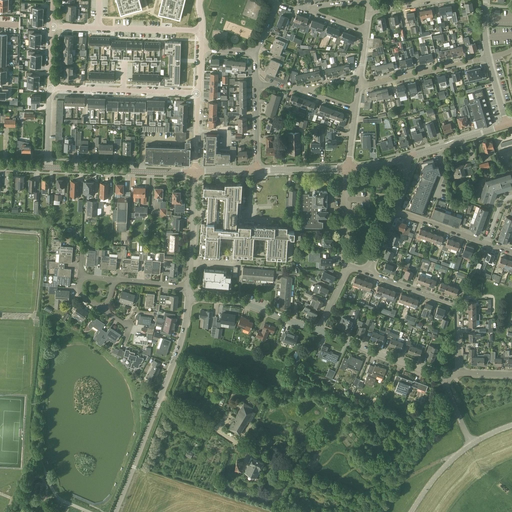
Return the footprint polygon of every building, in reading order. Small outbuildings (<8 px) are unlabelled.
[(117,0),(121,13),(124,12),(124,13),(139,8),(138,8),(142,7),(139,0),(117,0)] [(162,0),(159,12),(162,13),(162,14),(177,17),(177,16),(180,17),(184,0),(162,0)] [(473,10),(471,2),(465,3),(466,10),(462,10),(463,16),(467,15),(466,12),(473,10)] [(0,9),(4,10),(4,13),(10,13),(11,4),(0,3),(0,9)] [(445,7),(446,14),(447,18),(451,18),(452,23),(457,22),(455,12),(452,12),(451,6),(445,7)] [(284,28),(287,20),(288,20),(292,12),(286,10),(283,16),(281,15),(276,25),(284,28)] [(415,22),(414,12),(406,14),(408,23),(415,22)] [(290,23),(293,24),(292,25),(298,27),(299,26),(300,23),(302,16),(296,14),(295,17),(292,17),(290,23)] [(391,16),(392,16),(390,16),(392,25),(391,25),(391,29),(396,28),(395,24),(398,23),(399,28),(403,27),(401,19),(398,20),(397,15),(394,16),(394,15),(391,16)] [(308,25),(306,24),(308,19),(302,16),(300,23),(299,26),(298,27),(304,29),(303,31),(305,32),(307,29),(308,25)] [(378,25),(375,25),(376,31),(379,30),(386,29),(384,18),(377,19),(378,25)] [(314,32),(318,22),(312,20),(310,26),(308,25),(307,29),(308,30),(309,27),(312,28),(311,31),(314,32)] [(324,24),(318,22),(314,32),(317,33),(318,30),(321,31),(319,36),(321,37),(322,35),(323,31),(321,30),(324,24)] [(331,35),(333,28),(327,26),(325,32),(323,31),(322,35),(321,37),(323,38),(325,33),(331,35)] [(339,30),(333,28),(331,35),(330,38),(332,39),(334,36),(336,37),(334,42),(337,43),(339,37),(337,36),(339,30)] [(28,30),(28,39),(41,40),(41,39),(42,35),(41,35),(41,34),(34,34),(34,30),(28,30)] [(341,38),(339,37),(337,43),(339,44),(341,39),(344,40),(343,43),(345,44),(349,34),(343,32),(341,38)] [(349,34),(345,44),(343,51),(346,51),(349,42),(352,43),(355,36),(349,34)] [(272,44),(282,48),(285,42),(287,43),(288,39),(280,36),(278,39),(275,37),(272,44)] [(426,46),(425,46),(423,36),(421,37),(422,42),(426,62),(433,60),(432,58),(436,57),(433,46),(430,47),(431,53),(428,54),(426,46)] [(377,47),(382,46),(383,45),(383,44),(382,44),(382,39),(380,39),(380,38),(373,37),(372,48),(376,47),(377,47)] [(27,45),(27,48),(33,49),(34,45),(40,46),(41,45),(41,40),(28,39),(28,40),(29,40),(29,45),(27,45)] [(181,42),(165,41),(164,53),(170,53),(169,77),(161,77),(160,85),(180,85),(181,42)] [(426,62),(422,42),(419,43),(422,55),(418,56),(420,63),(426,62)] [(477,50),(475,43),(468,44),(470,52),(477,50)] [(275,57),(280,59),(281,56),(279,55),(282,48),(272,44),(269,51),(273,52),(272,55),(275,57)] [(450,48),(452,56),(458,54),(456,47),(455,44),(449,45),(449,46),(450,48)] [(444,50),(446,57),(452,56),(450,48),(449,46),(444,47),(444,50)] [(28,60),(41,61),(41,60),(42,60),(42,56),(41,56),(42,55),(35,54),(35,51),(28,51),(28,55),(31,55),(31,60),(28,60)] [(320,58),(318,51),(310,52),(311,56),(314,55),(315,59),(320,58)] [(348,64),(343,65),(345,72),(351,71),(350,67),(351,67),(350,63),(353,63),(354,56),(347,57),(348,64)] [(405,57),(405,58),(407,66),(413,65),(412,58),(408,59),(408,56),(405,57)] [(268,65),(277,69),(280,63),(282,64),(283,60),(280,59),(275,57),(274,60),(271,58),(268,65)] [(221,70),(222,63),(222,62),(219,62),(219,59),(211,58),(211,66),(217,66),(216,69),(221,70)] [(332,75),(330,64),(327,65),(326,59),(320,60),(322,70),(325,69),(326,76),(332,75)] [(28,60),(28,69),(34,69),(34,66),(41,67),(41,65),(42,65),(42,62),(41,62),(41,61),(28,60)] [(226,63),(222,63),(221,70),(221,71),(225,72),(226,69),(232,69),(233,60),(227,60),(226,63)] [(330,64),(332,75),(339,73),(337,66),(336,63),(330,64)] [(277,69),(268,65),(265,72),(268,73),(267,76),(286,84),(289,74),(286,73),(284,79),(275,76),(277,69)] [(376,73),(382,72),(380,65),(375,66),(374,65),(371,66),(372,70),(375,69),(376,73)] [(0,75),(9,76),(9,67),(3,67),(3,70),(0,70),(0,75)] [(319,67),(313,68),(315,78),(321,77),(319,67)] [(473,69),(475,78),(476,81),(486,79),(485,72),(481,73),(479,67),(478,67),(476,67),(475,68),(473,69)] [(309,80),(315,78),(313,68),(307,69),(309,80)] [(468,83),(476,81),(475,78),(473,69),(471,69),(469,69),(467,69),(466,70),(465,70),(467,76),(462,77),(464,84),(468,83)] [(298,74),(298,72),(292,70),(290,75),(290,76),(295,75),(296,82),(303,81),(301,74),(298,74)] [(26,72),(26,76),(27,76),(27,81),(39,82),(39,76),(32,75),(32,72),(26,72)] [(455,80),(460,79),(458,72),(452,73),(453,77),(448,78),(451,91),(457,89),(455,80)] [(0,81),(2,82),(2,85),(8,85),(9,76),(0,75),(0,81)] [(440,75),(437,76),(439,87),(447,85),(444,75),(440,76),(440,75)] [(240,84),(240,87),(246,87),(246,81),(235,81),(235,78),(229,78),(229,84),(235,84),(240,84)] [(422,85),(424,94),(428,93),(427,88),(433,87),(431,78),(424,80),(425,84),(422,85)] [(26,87),(25,90),(32,91),(32,87),(39,88),(39,82),(27,81),(27,87),(26,87)] [(417,90),(415,82),(407,84),(410,96),(414,95),(413,91),(417,90)] [(403,96),(406,95),(404,85),(396,86),(398,94),(402,93),(403,96)] [(381,90),(383,99),(392,97),(391,92),(388,92),(387,88),(381,90)] [(0,91),(0,98),(8,99),(8,89),(2,89),(2,92),(0,91)] [(375,91),(376,98),(377,101),(383,99),(381,90),(375,91)] [(467,105),(470,115),(471,121),(472,120),(475,128),(491,124),(482,90),(475,91),(477,97),(469,100),(470,104),(467,105)] [(376,98),(375,91),(368,93),(369,97),(366,97),(368,102),(365,103),(364,109),(369,110),(370,101),(371,101),(371,99),(376,98)] [(31,95),(31,109),(36,109),(37,102),(40,102),(40,96),(31,95)] [(269,105),(277,107),(280,97),(272,95),(269,105)] [(291,103),(295,104),(298,97),(292,95),(291,97),(287,96),(284,105),(289,107),(290,107),(291,103)] [(304,99),(298,97),(295,104),(301,106),(304,99)] [(304,99),(301,106),(307,108),(309,101),(304,99)] [(466,116),(470,115),(467,105),(470,104),(469,100),(468,99),(463,100),(465,106),(463,106),(464,108),(461,108),(461,117),(457,118),(459,127),(460,127),(461,127),(463,127),(463,126),(467,125),(465,119),(467,119),(466,116)] [(178,110),(179,110),(187,110),(187,104),(184,104),(184,101),(176,100),(176,106),(178,106),(178,110)] [(315,103),(309,101),(307,108),(310,109),(309,112),(311,113),(308,119),(312,121),(314,114),(315,111),(313,110),(315,103)] [(274,117),(277,107),(269,105),(266,115),(274,117)] [(315,111),(314,114),(323,117),(324,114),(326,107),(321,105),(320,108),(317,107),(315,111)] [(228,115),(234,115),(240,115),(240,113),(246,113),(246,106),(240,106),(236,106),(236,112),(228,112),(228,115)] [(332,109),(326,107),(324,114),(329,116),(332,109)] [(332,109),(329,116),(335,118),(338,111),(332,109)] [(344,113),(338,111),(335,118),(340,120),(339,125),(344,127),(347,118),(343,117),(344,113)] [(5,120),(4,126),(15,127),(15,120),(16,118),(13,117),(13,120),(5,120)] [(419,128),(423,127),(420,119),(415,121),(418,129),(415,130),(411,131),(412,137),(414,137),(414,138),(415,141),(416,141),(418,141),(418,140),(423,138),(419,128)] [(274,127),(280,128),(280,122),(275,121),(274,123),(269,122),(266,129),(273,131),(274,127)] [(452,130),(450,123),(446,124),(445,121),(442,122),(443,125),(442,125),(444,132),(452,130)] [(175,132),(176,132),(183,132),(183,129),(186,129),(187,123),(179,122),(179,126),(175,126),(175,132)] [(429,136),(429,137),(436,134),(432,122),(426,124),(428,131),(426,131),(428,136),(429,136)] [(409,146),(407,140),(406,140),(405,135),(409,134),(407,127),(402,128),(404,133),(402,134),(401,135),(401,136),(398,137),(401,148),(409,146)] [(320,143),(323,143),(323,128),(317,129),(317,133),(316,133),(317,143),(311,143),(311,152),(317,152),(320,151),(320,143)] [(71,129),(71,138),(65,137),(65,150),(68,150),(68,151),(72,151),(72,143),(76,144),(76,129),(71,129)] [(77,132),(76,139),(76,145),(80,145),(80,151),(88,152),(88,141),(81,140),(81,133),(77,132)] [(186,132),(183,132),(176,132),(175,139),(176,140),(177,140),(178,141),(179,141),(180,141),(181,141),(182,141),(183,141),(184,141),(185,140),(186,139),(186,132)] [(300,153),(300,132),(288,133),(289,154),(300,153)] [(336,146),(336,140),(334,140),(334,133),(327,133),(327,136),(325,136),(326,141),(328,141),(328,143),(326,143),(326,150),(332,149),(332,147),(336,146)] [(222,152),(217,151),(217,152),(216,152),(216,135),(207,134),(207,137),(204,137),(204,154),(203,161),(204,161),(206,162),(206,163),(230,163),(230,162),(230,161),(236,161),(236,146),(230,146),(230,150),(226,150),(226,153),(222,152)] [(374,139),(373,135),(365,136),(365,139),(362,139),(363,148),(370,148),(370,139),(374,139)] [(131,142),(134,142),(134,137),(126,136),(126,141),(124,141),(123,153),(130,153),(131,142)] [(274,155),(274,154),(275,154),(274,147),(271,148),(271,141),(272,141),(272,137),(266,137),(267,155),(271,154),(271,155),(272,156),(274,156),(274,155)] [(393,147),(391,137),(387,138),(388,140),(381,142),(383,150),(393,147)] [(17,140),(17,147),(22,148),(22,152),(31,152),(31,145),(29,145),(29,142),(17,140)] [(185,160),(185,161),(190,162),(191,140),(186,140),(185,149),(146,147),(145,159),(148,159),(148,160),(153,160),(153,159),(156,159),(156,160),(161,161),(161,159),(163,159),(163,161),(168,161),(168,159),(170,159),(170,161),(175,161),(175,160),(178,160),(178,161),(183,161),(183,160),(185,160)] [(495,154),(493,149),(494,149),(491,141),(487,142),(487,141),(482,142),(486,156),(495,154)] [(247,159),(247,151),(244,151),(244,147),(238,147),(239,159),(247,159)] [(436,173),(438,174),(439,171),(439,169),(437,162),(432,163),(432,161),(424,163),(424,166),(423,166),(422,166),(422,167),(422,168),(422,169),(422,170),(423,170),(423,171),(422,175),(423,176),(422,178),(421,178),(419,182),(420,183),(420,185),(418,185),(416,189),(418,189),(417,192),(415,191),(414,196),(415,196),(414,199),(413,198),(411,202),(413,203),(412,205),(410,205),(409,209),(410,210),(418,213),(421,214),(436,173)] [(490,167),(488,162),(479,164),(481,170),(490,167)] [(472,171),(470,163),(456,167),(457,170),(454,171),(455,177),(464,175),(465,176),(470,174),(472,171)] [(510,187),(508,181),(510,180),(508,174),(498,177),(498,179),(493,181),(492,179),(485,181),(480,197),(486,200),(487,198),(493,200),(496,192),(510,187)] [(24,192),(25,188),(25,176),(16,176),(15,192),(24,192)] [(61,188),(64,188),(64,183),(64,180),(57,179),(56,188),(57,188),(57,192),(61,193),(61,188)] [(78,190),(78,181),(71,181),(70,196),(78,196),(78,192),(78,190)] [(83,193),(95,194),(95,182),(84,182),(83,193)] [(253,257),(254,235),(239,234),(240,223),(242,182),(216,183),(216,186),(204,185),(203,200),(208,200),(207,221),(202,221),(199,253),(231,255),(232,241),(234,241),(233,255),(253,257)] [(108,193),(110,193),(110,188),(109,188),(109,183),(100,183),(100,197),(108,198),(108,193)] [(116,197),(118,197),(120,197),(120,196),(125,196),(125,187),(123,187),(123,184),(116,184),(116,192),(116,197)] [(289,200),(286,200),(286,206),(286,208),(290,209),(291,203),(295,204),(296,190),(289,190),(289,200)] [(313,192),(313,196),(309,195),(309,193),(302,193),(301,227),(323,228),(323,221),(318,220),(318,217),(328,218),(328,211),(326,211),(326,206),(327,191),(315,191),(315,190),(313,192)] [(184,212),(185,203),(181,202),(181,199),(180,199),(180,192),(173,192),(173,197),(170,197),(170,201),(173,201),(173,202),(175,202),(175,211),(184,212)] [(116,231),(122,231),(126,231),(128,198),(120,197),(118,197),(116,231)] [(97,216),(97,208),(98,201),(87,200),(87,215),(97,216)] [(135,215),(147,216),(148,207),(135,206),(135,215)] [(479,207),(477,213),(486,216),(488,210),(479,207)] [(437,219),(439,211),(434,209),(431,217),(437,219)] [(437,219),(442,221),(445,213),(439,211),(437,219)] [(442,221),(447,223),(450,214),(445,213),(442,221)] [(477,213),(475,219),(484,222),(486,216),(477,213)] [(447,223),(453,225),(456,216),(450,214),(447,223)] [(176,228),(183,229),(183,219),(181,219),(181,215),(173,215),(173,218),(176,219),(176,228)] [(456,216),(453,225),(458,227),(461,218),(456,216)] [(473,224),(482,227),(484,222),(475,219),(473,224)] [(239,234),(254,235),(268,236),(266,258),(286,259),(288,237),(290,237),(294,238),(295,231),(294,231),(287,231),(287,226),(278,226),(278,224),(269,223),(269,225),(254,224),(254,222),(244,221),(244,224),(240,223),(239,234)] [(395,228),(403,231),(402,234),(407,236),(410,228),(405,226),(406,224),(398,221),(395,228)] [(479,233),(482,227),(473,224),(471,223),(469,229),(479,233)] [(511,225),(504,223),(502,228),(511,231),(511,227),(511,225)] [(502,228),(500,234),(509,237),(511,231),(502,228)] [(423,238),(425,231),(420,229),(417,236),(417,239),(419,240),(420,237),(423,238)] [(428,243),(429,240),(431,233),(425,231),(423,238),(422,241),(428,243)] [(169,250),(179,251),(179,246),(178,246),(178,235),(178,232),(167,232),(166,238),(170,238),(169,250)] [(429,240),(434,242),(437,235),(431,233),(429,240)] [(398,241),(402,243),(403,239),(405,240),(407,237),(400,234),(399,237),(392,235),(389,242),(392,243),(391,245),(395,247),(398,241)] [(509,237),(500,234),(498,240),(509,244),(511,238),(509,237)] [(322,235),(322,239),(322,245),(332,246),(332,245),(333,244),(333,243),(332,243),(333,239),(326,239),(326,235),(322,235)] [(436,245),(437,243),(440,244),(443,237),(437,235),(434,242),(435,242),(434,244),(436,245)] [(60,249),(59,254),(72,255),(73,247),(61,246),(61,240),(53,239),(53,245),(56,246),(55,248),(60,249)] [(445,246),(448,247),(451,248),(454,241),(448,239),(446,245),(445,246)] [(459,243),(454,241),(451,248),(457,250),(459,243)] [(469,259),(473,248),(466,245),(462,256),(469,259)] [(117,258),(120,258),(121,246),(121,252),(118,252),(117,257),(109,256),(108,269),(116,270),(117,258)] [(126,246),(121,246),(120,258),(123,258),(122,270),(130,271),(131,258),(126,258),(127,250),(125,249),(126,246)] [(409,252),(418,255),(418,252),(415,251),(416,248),(412,246),(409,252)] [(384,257),(390,259),(393,252),(396,253),(397,250),(392,248),(391,251),(387,249),(384,257)] [(93,253),(93,250),(88,250),(88,252),(86,265),(94,266),(95,256),(98,256),(99,249),(96,249),(96,253),(93,253)] [(102,250),(99,249),(98,256),(101,256),(100,268),(108,269),(109,256),(102,255),(102,250)] [(139,260),(142,260),(143,251),(142,254),(139,254),(139,256),(131,255),(131,258),(130,271),(138,272),(139,260)] [(144,272),(152,273),(153,260),(147,260),(148,252),(143,251),(142,260),(145,260),(144,272)] [(159,261),(153,260),(152,273),(160,274),(161,262),(164,262),(165,253),(160,253),(160,256),(159,256),(159,261)] [(323,254),(323,258),(319,258),(320,253),(309,253),(309,258),(314,258),(314,261),(319,261),(319,268),(324,268),(325,264),(332,264),(332,258),(329,258),(329,256),(328,256),(328,254),(323,254)] [(476,268),(483,271),(483,269),(485,270),(488,261),(492,262),(494,255),(493,255),(493,254),(493,253),(491,253),(490,253),(490,254),(487,253),(486,257),(485,256),(482,264),(478,263),(476,268)] [(50,261),(49,264),(59,265),(65,265),(65,262),(72,263),(72,255),(59,254),(59,261),(50,261)] [(455,263),(453,268),(458,269),(462,257),(458,256),(455,263)] [(504,266),(507,259),(501,257),(499,264),(504,266)] [(383,269),(390,272),(392,269),(396,270),(398,264),(390,261),(389,264),(385,263),(383,269)] [(171,275),(176,275),(178,263),(172,262),(167,262),(167,267),(171,267),(171,275)] [(55,268),(55,275),(71,277),(71,269),(59,268),(59,265),(49,264),(49,268),(53,268),(53,267),(55,268)] [(414,269),(408,267),(404,266),(402,271),(406,272),(404,277),(410,279),(414,269)] [(226,271),(204,269),(203,285),(231,287),(232,280),(230,280),(231,275),(226,275),(226,271)] [(320,276),(324,278),(332,282),(335,276),(327,272),(328,269),(321,269),(319,273),(321,274),(320,276)] [(456,276),(464,279),(466,274),(458,271),(456,276)] [(425,276),(419,274),(416,282),(422,284),(425,276)] [(495,281),(499,282),(501,276),(494,274),(492,279),(495,280),(495,281)] [(49,283),(49,286),(58,287),(58,284),(70,285),(71,277),(55,275),(54,283),(49,283)] [(425,276),(422,284),(428,286),(431,278),(425,276)] [(352,284),(358,286),(361,279),(355,277),(352,284)] [(431,278),(428,286),(434,288),(436,280),(431,278)] [(358,286),(364,288),(366,281),(361,279),(358,286)] [(366,281),(364,288),(363,291),(366,292),(367,289),(370,290),(372,283),(366,281)] [(444,292),(447,285),(441,282),(438,290),(444,292)] [(318,292),(326,295),(329,289),(321,285),(318,284),(317,285),(315,284),(312,290),(318,293),(318,292)] [(381,295),(383,288),(378,285),(374,294),(378,296),(379,294),(381,295)] [(452,287),(447,285),(444,292),(450,294),(452,287)] [(57,290),(58,287),(49,286),(48,289),(56,290),(55,307),(61,308),(61,301),(68,301),(69,291),(57,290)] [(452,287),(450,294),(456,296),(458,289),(452,287)] [(383,288),(381,295),(380,297),(383,298),(383,299),(386,300),(387,297),(389,290),(383,288)] [(392,299),(393,298),(396,299),(398,293),(395,292),(389,290),(387,297),(386,300),(386,299),(391,301),(392,299)] [(119,301),(132,305),(135,295),(122,291),(119,301)] [(146,293),(145,306),(153,307),(155,294),(146,293)] [(404,303),(406,296),(401,294),(398,301),(404,303)] [(171,308),(177,309),(178,296),(170,295),(170,296),(160,295),(159,304),(165,304),(166,303),(172,303),(171,308)] [(314,306),(319,309),(323,301),(318,299),(318,298),(313,295),(311,299),(312,300),(310,304),(314,306)] [(412,298),(406,296),(404,303),(410,305),(412,298)] [(412,298),(410,305),(416,307),(418,300),(412,298)] [(74,313),(83,320),(88,312),(82,307),(77,303),(74,308),(76,310),(74,313)] [(433,315),(429,313),(432,305),(425,303),(423,310),(421,314),(428,317),(426,320),(430,322),(433,315)] [(306,316),(314,319),(317,314),(309,310),(310,308),(305,306),(303,310),(308,312),(306,316)] [(358,307),(355,314),(354,317),(358,318),(359,317),(361,312),(362,309),(359,308),(358,307)] [(441,319),(444,310),(437,307),(434,316),(441,319)] [(211,318),(213,318),(213,316),(212,315),(212,312),(206,311),(206,312),(204,312),(204,310),(200,310),(200,317),(206,317),(205,323),(199,323),(199,327),(205,327),(205,328),(211,328),(211,318)] [(156,317),(156,321),(175,325),(176,318),(174,318),(175,314),(165,312),(164,316),(165,316),(165,318),(156,317)] [(235,315),(222,313),(220,322),(224,323),(223,326),(229,327),(228,327),(234,328),(237,320),(234,320),(235,315)] [(148,327),(147,331),(154,332),(155,325),(155,323),(151,323),(151,317),(141,316),(141,314),(139,314),(138,314),(137,314),(136,315),(136,317),(136,318),(137,319),(138,319),(137,323),(149,325),(149,328),(148,327)] [(92,327),(93,326),(98,329),(95,333),(96,334),(93,338),(97,340),(97,341),(104,330),(102,328),(105,324),(94,316),(89,324),(88,324),(88,325),(89,326),(89,327),(90,327),(91,327),(92,327)] [(237,326),(250,330),(253,322),(246,320),(246,318),(241,316),(237,326)] [(352,322),(353,322),(355,318),(352,316),(350,321),(342,318),(339,326),(349,330),(352,322)] [(359,335),(360,334),(363,335),(365,328),(362,327),(364,323),(358,320),(356,325),(359,326),(356,333),(357,333),(357,334),(359,335)] [(156,321),(155,323),(155,325),(162,326),(160,333),(170,335),(171,332),(173,332),(175,325),(156,321)] [(370,338),(376,340),(378,333),(373,331),(375,325),(373,324),(374,322),(372,321),(371,325),(368,332),(372,333),(370,338)] [(269,330),(273,332),(275,327),(265,323),(262,332),(258,331),(256,336),(265,340),(269,330)] [(104,330),(97,341),(97,340),(96,342),(100,345),(101,345),(102,345),(103,344),(108,336),(113,339),(116,342),(121,334),(110,327),(107,332),(104,330)] [(378,333),(376,340),(382,342),(383,337),(387,339),(389,334),(389,333),(390,330),(386,329),(385,331),(380,329),(378,333)] [(153,335),(154,332),(147,331),(147,334),(146,336),(135,335),(134,343),(147,344),(148,336),(149,336),(149,334),(153,335)] [(288,342),(294,345),(298,336),(287,331),(286,333),(283,332),(280,340),(283,341),(288,343),(288,342)] [(389,333),(389,334),(387,339),(391,340),(389,345),(395,347),(397,340),(391,338),(393,334),(389,333)] [(480,337),(480,333),(475,333),(468,333),(469,341),(476,341),(476,337),(480,337)] [(408,338),(405,337),(403,342),(400,341),(401,338),(398,337),(397,340),(395,347),(400,349),(402,344),(406,345),(407,340),(408,338)] [(156,352),(165,356),(171,341),(163,338),(159,349),(157,348),(156,352)] [(407,352),(413,354),(416,347),(410,345),(411,342),(407,340),(406,345),(409,347),(407,352)] [(328,360),(335,362),(338,355),(326,351),(328,347),(323,345),(319,354),(323,355),(322,357),(323,358),(322,359),(323,360),(327,362),(328,361),(328,360)] [(436,353),(431,352),(433,346),(429,345),(426,354),(428,355),(427,360),(429,360),(429,361),(429,362),(432,363),(432,362),(433,362),(436,353)] [(422,349),(416,347),(413,354),(419,356),(421,351),(425,352),(426,348),(423,346),(422,349)] [(142,361),(143,361),(144,358),(136,356),(136,355),(134,355),(135,352),(130,351),(130,350),(126,349),(124,355),(129,357),(128,358),(130,359),(132,360),(132,359),(133,360),(133,363),(132,362),(131,367),(135,368),(135,367),(139,368),(140,364),(141,364),(142,361)] [(477,364),(477,357),(474,357),(474,349),(469,349),(469,357),(469,361),(471,361),(471,364),(477,364)] [(501,361),(504,361),(505,355),(501,355),(501,358),(495,357),(495,352),(491,352),(490,362),(491,362),(493,362),(494,362),(494,365),(501,365),(501,361)] [(477,355),(477,357),(477,364),(483,365),(483,361),(489,361),(489,354),(483,354),(483,355),(477,355)] [(352,356),(351,360),(347,358),(347,359),(344,357),(340,368),(345,370),(346,366),(359,371),(363,360),(352,356)] [(160,368),(158,367),(160,363),(154,360),(152,365),(153,365),(149,375),(147,374),(146,377),(151,380),(153,377),(155,378),(160,368)] [(377,376),(383,378),(386,369),(375,365),(375,366),(370,364),(367,372),(368,373),(364,383),(373,386),(377,376)] [(332,379),(335,370),(328,368),(325,376),(332,379)] [(428,386),(414,380),(413,381),(408,379),(408,381),(400,378),(400,376),(396,375),(391,388),(395,389),(395,391),(405,395),(409,385),(426,391),(428,386)] [(237,414),(248,421),(250,422),(256,413),(252,410),(253,408),(244,402),(243,403),(237,414)] [(239,435),(248,421),(237,414),(229,428),(228,428),(229,429),(239,435)] [(261,468),(263,462),(251,457),(249,463),(245,472),(257,477),(261,468)] [(242,468),(243,461),(240,460),(236,459),(236,460),(235,466),(242,468)]
